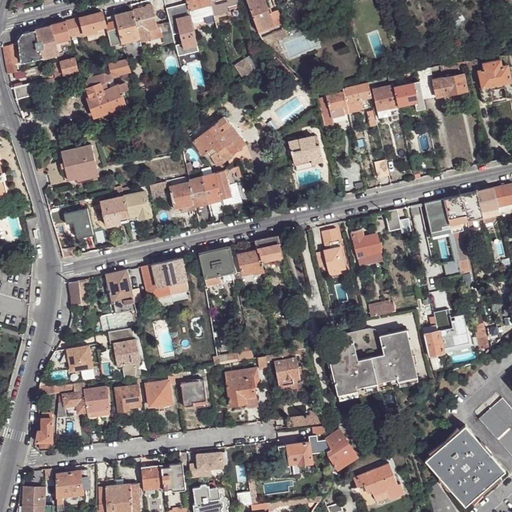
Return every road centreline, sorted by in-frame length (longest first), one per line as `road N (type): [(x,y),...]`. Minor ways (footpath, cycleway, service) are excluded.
road 1 (residential): [(51,272),(511,170)]
road 2 (residential): [(8,464),(275,429)]
road 3 (tertiary): [(8,464),(45,330),(51,272)]
road 4 (tertiary): [(51,272),(12,116)]
